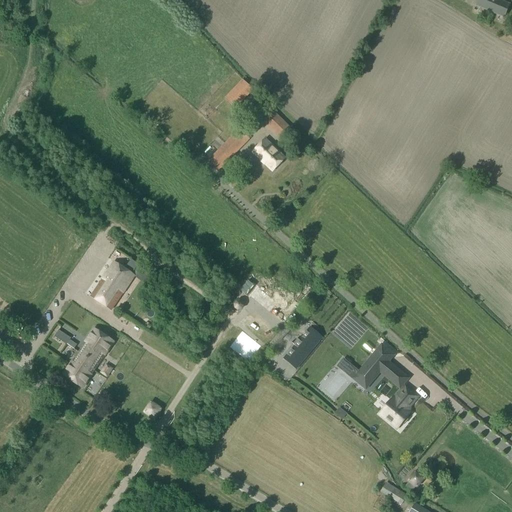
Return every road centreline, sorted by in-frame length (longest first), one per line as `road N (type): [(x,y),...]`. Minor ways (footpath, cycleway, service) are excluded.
road 1 (track): [(148,444),(232,316),(174,277),(7,133),(5,118),(31,63),(32,0)]
road 2 (track): [(511,437),(243,205),(224,174),(244,151)]
road 3 (unclassified): [(282,511),(175,450),(111,430),(0,357)]
